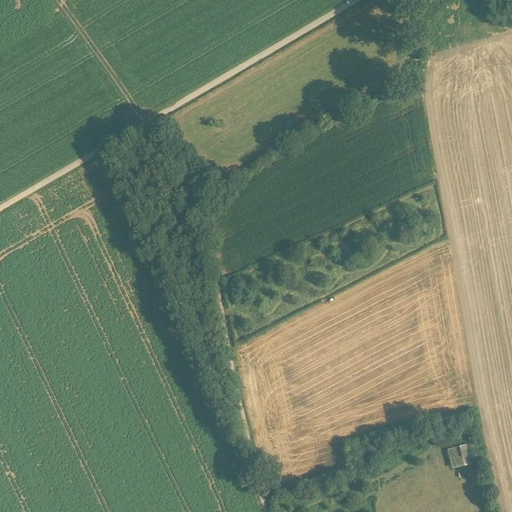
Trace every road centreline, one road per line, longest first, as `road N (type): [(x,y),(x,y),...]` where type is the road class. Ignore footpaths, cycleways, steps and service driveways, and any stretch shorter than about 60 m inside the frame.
road 1 (track): [(147,123),(203,221),(264,511)]
road 2 (track): [(147,123),(357,0)]
road 3 (track): [(147,123),(0,210)]
road 4 (track): [(147,123),(56,0)]
